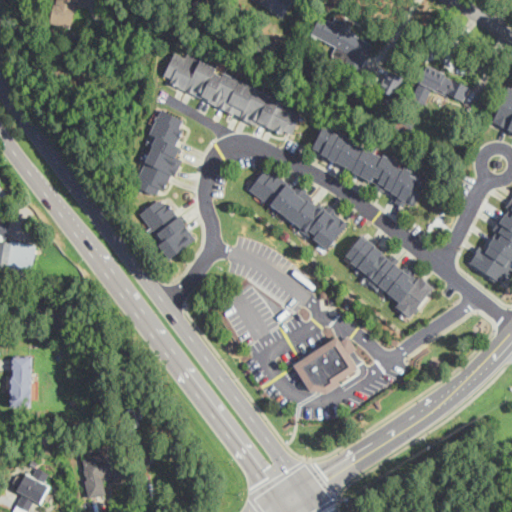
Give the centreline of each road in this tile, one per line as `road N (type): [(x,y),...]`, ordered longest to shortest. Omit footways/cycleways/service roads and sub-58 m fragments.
road 1 (secondary): [(323,511),(0,84)]
road 2 (residential): [(511,321),(351,193),(246,139),(220,149),(209,164),(211,246),(165,304)]
road 3 (secondary): [(0,128),(290,511)]
road 4 (residential): [(475,294),(391,357),(247,256),(211,246)]
road 5 (tertiary): [(271,511),(428,410),(511,336)]
road 6 (residential): [(442,267),(498,161)]
